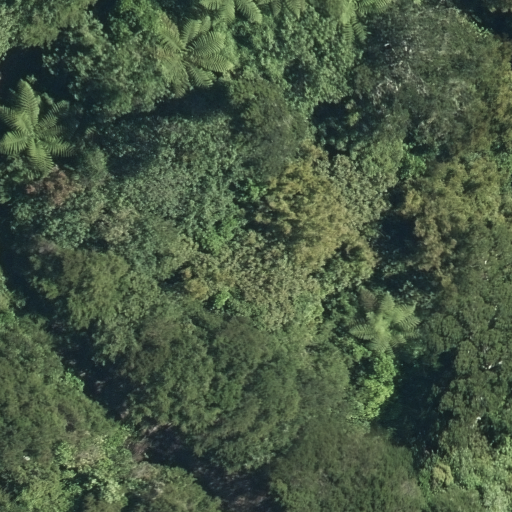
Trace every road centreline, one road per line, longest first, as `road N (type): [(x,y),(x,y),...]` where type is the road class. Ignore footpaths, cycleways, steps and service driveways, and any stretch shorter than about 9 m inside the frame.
road 1 (track): [(250,511),(0,278)]
road 2 (track): [(0,63),(125,0)]
